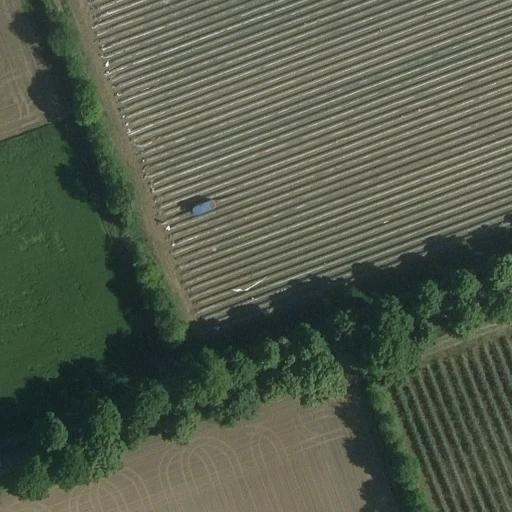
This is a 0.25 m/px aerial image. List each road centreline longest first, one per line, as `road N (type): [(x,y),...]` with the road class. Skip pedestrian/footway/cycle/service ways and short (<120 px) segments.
road 1 (tertiary): [(511,281),(0,468)]
road 2 (track): [(173,404),(26,0)]
road 3 (track): [(338,345),(399,511)]
